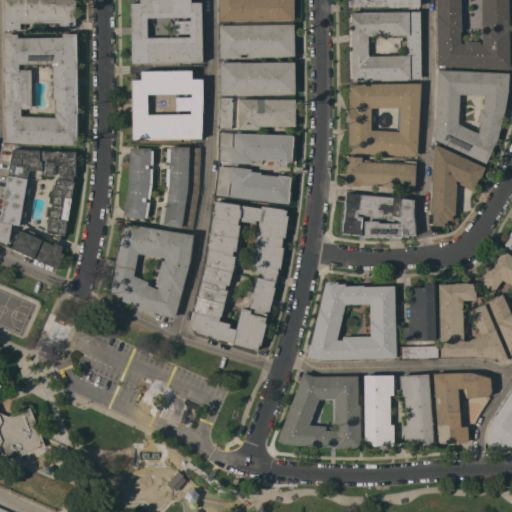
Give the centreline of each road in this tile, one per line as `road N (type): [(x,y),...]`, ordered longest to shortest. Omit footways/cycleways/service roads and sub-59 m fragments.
road 1 (residential): [(319,0),(319,157),(309,253),(245,465)]
road 2 (residential): [(101,0),(99,195),(79,291)]
road 3 (residential): [(511,469),(351,474),(245,465)]
road 4 (residential): [(511,177),(474,238),(448,256),(365,261),(309,253)]
